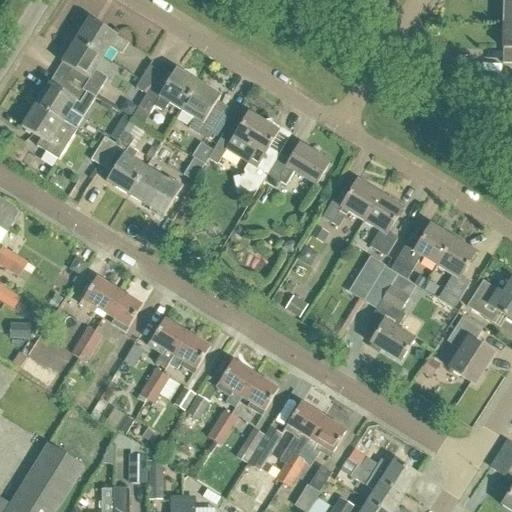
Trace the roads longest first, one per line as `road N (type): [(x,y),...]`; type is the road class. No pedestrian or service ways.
road 1 (residential): [(467,459),(0,173)]
road 2 (residential): [(337,125),(136,0)]
road 3 (residential): [(511,230),(337,125)]
road 4 (residential): [(511,137),(382,57)]
